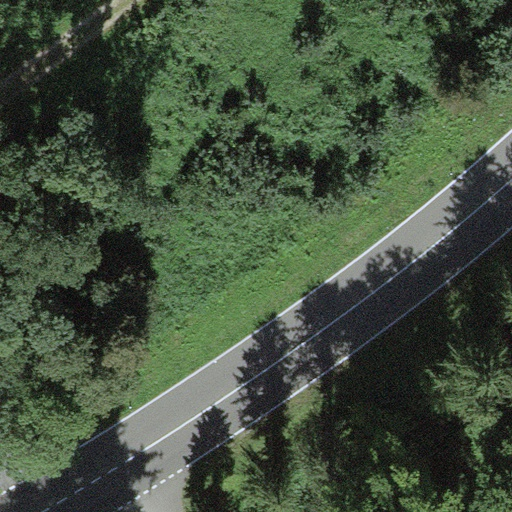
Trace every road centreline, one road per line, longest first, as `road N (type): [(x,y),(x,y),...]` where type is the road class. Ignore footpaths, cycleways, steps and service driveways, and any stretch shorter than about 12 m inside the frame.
road 1 (primary): [(511,191),(271,376),(52,511)]
road 2 (track): [(0,95),(119,0)]
